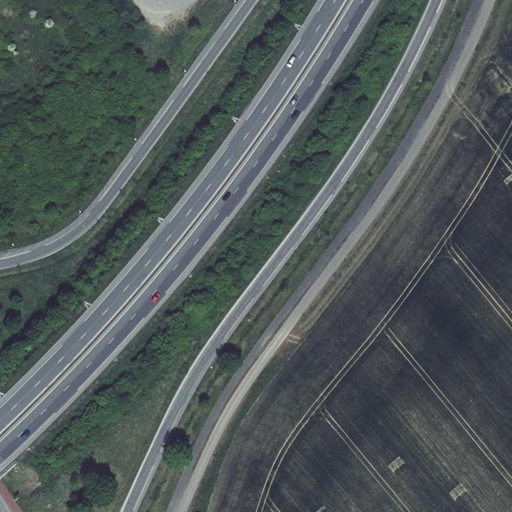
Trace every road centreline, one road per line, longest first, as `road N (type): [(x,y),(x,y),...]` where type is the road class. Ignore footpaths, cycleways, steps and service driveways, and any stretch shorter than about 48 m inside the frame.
road 1 (trunk): [(127,511),(205,358),(364,138),(438,0)]
road 2 (trunk): [(0,454),(184,256),(304,95),(363,0)]
road 3 (trunk): [(335,0),(181,222),(0,420)]
road 4 (trunk): [(253,0),(97,214),(45,252),(0,265)]
